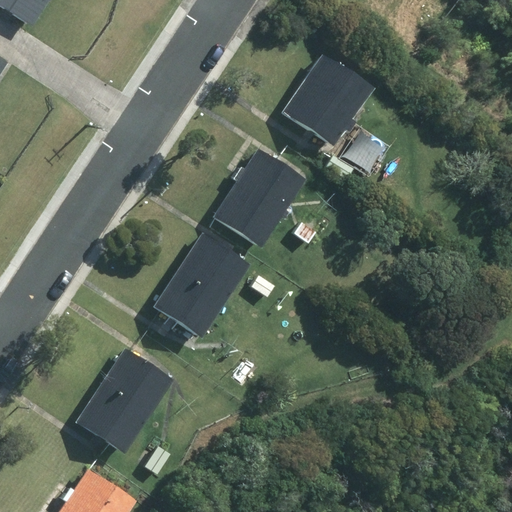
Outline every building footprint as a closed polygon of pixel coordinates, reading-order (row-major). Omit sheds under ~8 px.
[(0,0),(0,10),(21,24),(36,0),(0,0)] [(313,55),(276,111),(324,142),(334,127),(340,130),(346,120),(341,117),(361,87),(313,55)] [(230,182),(207,215),(253,245),(271,217),(274,220),(279,213),(273,209),(295,176),(252,148),(237,169),(234,167),(226,179),(230,182)] [(327,156),(321,166),(340,179),(346,169),(327,156)] [(308,231),(296,222),(288,233),(301,242),(308,231)] [(197,234),(147,306),(190,336),(240,263),(197,234)] [(267,285),(253,276),(245,286),(260,296),(267,285)] [(119,348),(70,422),(113,450),(161,377),(119,348)] [(149,453),(140,467),(150,473),(159,459),(149,453)] [(81,470),(52,511),(113,511),(123,497),(81,470)]
